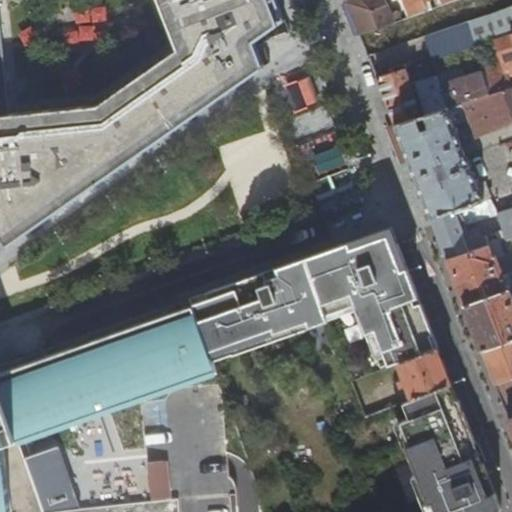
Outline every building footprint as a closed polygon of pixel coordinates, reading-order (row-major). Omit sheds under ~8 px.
[(0,0),(0,242),(5,239),(10,246),(147,151),(143,146),(254,68),(258,74),(268,67),(264,60),(260,63),(251,39),(282,18),(275,0),(0,0)] [(409,17),(403,0),(350,0),(349,3),(362,34),(407,18),(409,17)] [(403,0),(409,17),(420,13),(429,10),(427,3),(431,1),(431,0),(441,0),(443,5),(457,0),(403,0)] [(508,3),(507,0),(457,0),(443,5),(429,10),(420,13),(427,32),(466,17),(508,3)] [(511,7),(468,23),(476,45),(497,39),(511,33),(511,7)] [(420,13),(409,17),(407,18),(413,36),(427,32),(420,13)] [(407,18),(362,34),(370,56),(415,41),(413,36),(407,18)] [(511,33),(497,39),(503,60),(482,66),(483,71),(443,84),(451,107),(505,90),(511,87),(511,33)] [(407,68),(379,78),(383,87),(397,124),(451,107),(443,84),(442,84),(440,76),(413,84),(407,68)] [(282,84),(293,111),(318,100),(307,74),(282,84)] [(451,107),(397,124),(411,160),(439,233),(449,258),(488,246),(482,227),(470,231),(462,209),(474,205),(475,210),(487,206),(486,201),(480,186),(454,121),(464,118),(464,117),(462,111),(467,110),(469,115),(477,137),(511,123),(511,108),(505,90),(451,107)] [(316,172),(343,163),(338,146),(311,155),(316,172)] [(480,186),(486,201),(494,199),(488,183),(480,186)] [(511,211),(500,215),(507,240),(511,238),(511,211)] [(402,362),(441,346),(395,227),(368,237),(369,240),(362,243),(355,245),(354,242),(258,276),(259,279),(250,282),(240,286),(239,282),(193,299),(195,305),(215,359),(235,353),(234,347),(308,319),(310,325),(329,319),(328,313),(357,302),(383,369),(402,362)] [(488,246),(449,258),(459,282),(468,305),(511,290),(511,273),(506,276),(499,258),(504,257),(506,263),(511,262),(509,254),(506,255),(502,242),(488,246)] [(511,290),(468,305),(470,311),(476,325),(485,350),(511,340),(511,290)] [(0,511),(46,511),(20,439),(101,409),(103,414),(119,408),(118,404),(193,376),(195,379),(219,370),(215,359),(195,305),(167,315),(43,360),(0,374),(0,511)] [(511,340),(485,350),(487,354),(498,384),(511,379),(511,340)] [(416,397),(455,382),(441,346),(402,362),(408,377),(403,379),(406,386),(411,384),(416,397)] [(511,379),(498,384),(509,412),(511,418),(511,379)] [(495,511),(504,509),(505,509),(487,463),(486,464),(480,456),(475,445),(479,444),(455,382),(416,397),(408,400),(414,416),(406,420),(414,442),(410,444),(431,500),(435,499),(439,511),(495,511)] [(250,401),(247,395),(237,399),(240,405),(250,401)] [(170,495),(164,458),(144,461),(149,498),(170,495)]
